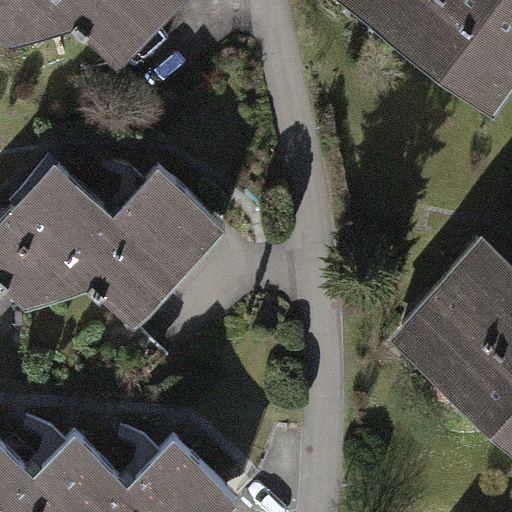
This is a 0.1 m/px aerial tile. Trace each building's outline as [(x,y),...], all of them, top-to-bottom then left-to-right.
[(0,0),(0,34),(12,47),(73,26),(117,68),(182,0),(0,0)] [(511,0),(359,0),(499,101),(511,82),(511,0)] [(113,211),(60,160),(0,221),(0,283),(25,305),(86,285),(129,327),(226,227),(160,163),(113,211)] [(511,260),(484,237),(396,342),(511,439),(511,260)] [(0,440),(0,511),(228,511),(241,499),(175,436),(128,484),(75,433),(35,474),(0,440)]
